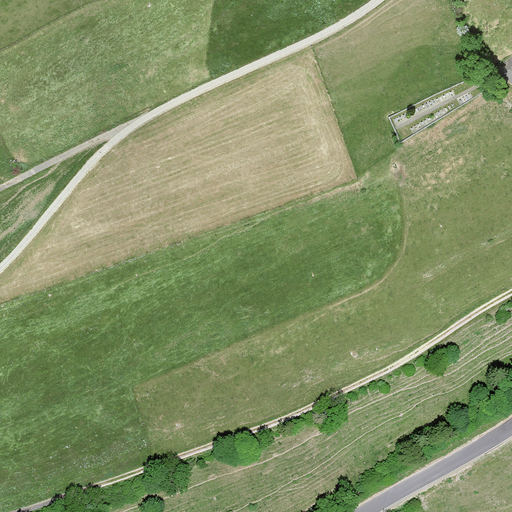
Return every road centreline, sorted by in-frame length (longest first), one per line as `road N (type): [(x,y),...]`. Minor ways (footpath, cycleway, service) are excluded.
road 1 (track): [(48,503),(315,406),(511,292)]
road 2 (residential): [(378,0),(126,131),(0,269)]
road 3 (tertiary): [(511,426),(367,511)]
